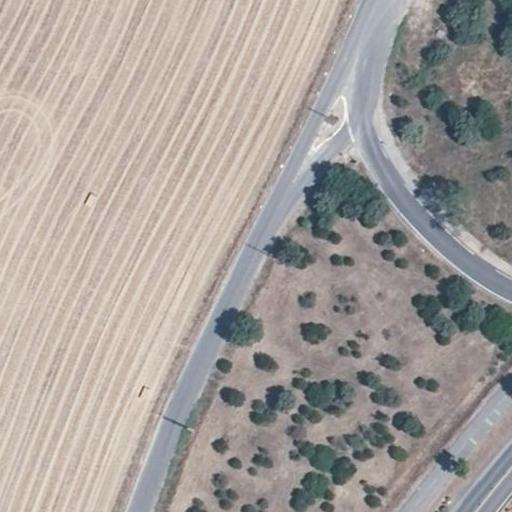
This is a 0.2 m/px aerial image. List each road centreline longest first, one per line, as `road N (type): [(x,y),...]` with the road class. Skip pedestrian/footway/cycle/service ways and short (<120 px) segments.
road 1 (tertiary): [(143,511),(306,153)]
road 2 (tertiary): [(511,290),(474,269),(417,218),(375,160),(360,120)]
road 3 (tertiary): [(306,153),(363,34)]
